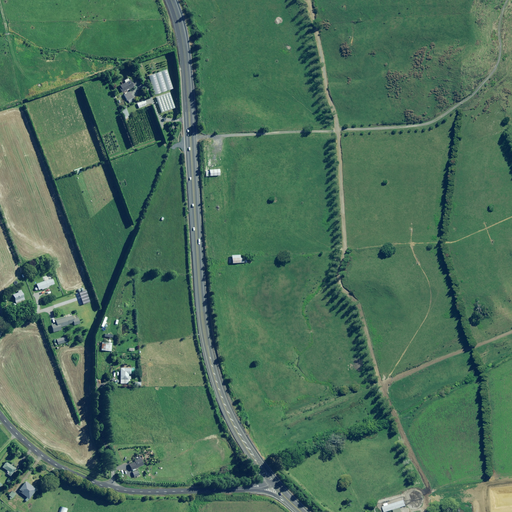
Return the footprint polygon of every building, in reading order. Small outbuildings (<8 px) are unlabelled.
[(173,89),(167,70),(148,76),(155,95),(173,89)] [(134,87),(131,80),(128,82),(127,79),(123,80),(125,83),(120,86),(121,88),(119,88),(121,92),(126,90),(127,91),(134,87)] [(131,98),(132,98),(129,92),(124,95),(127,101),(127,100),(129,103),(132,101),(131,98)] [(175,108),(170,93),(156,98),(161,113),(175,108)] [(205,172),(206,181),(210,181),(209,176),(220,176),(219,169),(209,170),(209,171),(205,172)] [(240,258),(239,255),(231,255),(232,263),(244,263),(244,258),(240,258)] [(54,284),(52,278),(45,281),(36,284),(38,290),(42,289),(42,290),(48,287),(54,284)] [(24,300),(20,290),(17,291),(18,293),(12,295),(16,303),(24,300)] [(80,308),(78,302),(70,305),(72,310),(80,308)] [(73,319),(72,316),(55,320),(56,324),(51,325),(53,332),(61,330),(60,327),(68,325),(68,324),(73,323),(74,325),(79,324),(78,318),(73,319)] [(111,343),(101,342),(101,350),(111,351),(111,343)] [(134,369),(120,368),(120,384),(128,384),(128,381),(129,381),(129,379),(128,379),(128,374),(134,374),(134,369)] [(143,465),(140,458),(134,461),(135,462),(129,465),(131,470),(143,465)] [(5,462),(2,468),(7,471),(6,472),(8,473),(7,474),(10,477),(15,468),(5,462)] [(36,489),(25,482),(18,491),(26,498),(25,500),(27,502),(36,489)] [(393,511),(402,511),(401,508),(406,506),(404,500),(388,505),(388,504),(384,505),(385,506),(383,507),(384,511),(387,511),(393,510),(393,511)]
